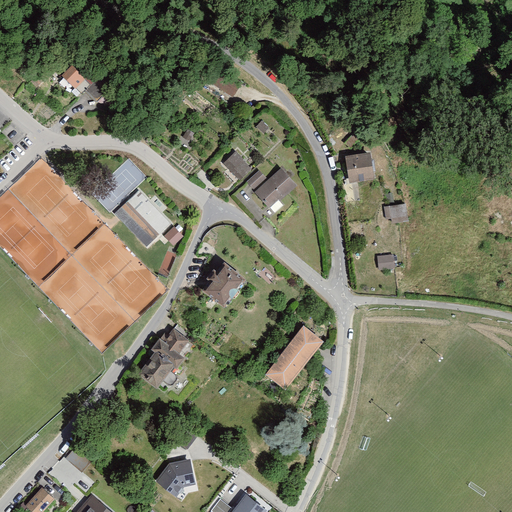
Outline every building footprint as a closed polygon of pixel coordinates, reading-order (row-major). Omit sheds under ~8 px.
[(104,90),(70,62),(58,76),(80,95),(84,90),(96,100),(104,90)] [(234,99),(242,85),(213,67),(205,81),(234,99)] [(268,126),(262,121),(256,127),(263,133),(268,126)] [(188,142),(193,135),(187,130),(181,136),(188,142)] [(374,176),(370,151),(343,155),(346,181),(343,181),(345,199),(354,198),(351,179),(374,176)] [(251,170),(236,152),(225,162),(240,180),(251,170)] [(271,208),(297,184),(281,166),(255,190),(271,208)] [(265,177),(257,169),(244,180),(251,188),(265,177)] [(157,234),(124,201),(113,212),(146,245),(157,234)] [(409,219),(407,203),(384,206),(386,222),(409,219)] [(183,236),(175,227),(165,236),(174,245),(183,236)] [(394,267),(393,255),(378,257),(379,268),(394,267)] [(200,286),(224,306),(247,279),(223,258),(200,286)] [(286,389),(323,341),(302,325),(265,373),(286,389)] [(187,340),(171,328),(138,372),(154,384),(169,364),(176,369),(185,357),(178,352),(187,340)] [(74,447),(66,456),(82,469),(89,460),(74,447)] [(169,466),(153,481),(167,496),(179,485),(192,485),(187,463),(169,466)] [(44,488),(27,507),(32,511),(42,511),(55,498),(44,488)] [(111,511),(89,492),(71,511),(111,511)] [(267,511),(270,509),(242,492),(229,511),(267,511)] [(220,500),(212,511),(213,511),(226,511),(230,507),(220,500)]
